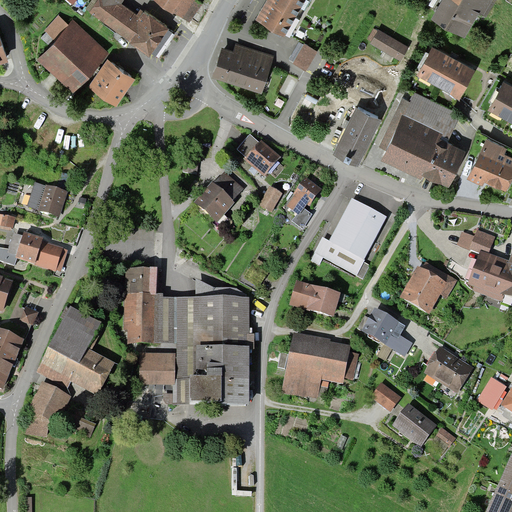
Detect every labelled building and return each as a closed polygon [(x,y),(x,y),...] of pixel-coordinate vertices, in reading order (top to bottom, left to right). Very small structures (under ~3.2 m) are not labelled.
[(92,0),(86,9),(132,41),(131,43),(149,56),(151,53),(156,56),(171,33),(167,30),(167,28),(141,10),(138,15),(122,4),(124,0),(92,0)] [(202,3),(197,0),(155,0),(173,13),(175,10),(188,21),(202,3)] [(266,0),(255,20),(284,37),(305,0),(266,0)] [(464,34),(475,12),(483,16),(492,0),(442,0),(433,17),(464,34)] [(68,24),(58,14),(43,31),(54,40),(36,60),(70,91),(107,50),(72,19),(68,24)] [(409,46),(379,28),(371,41),(393,54),(401,59),(409,46)] [(0,35),(0,65),(9,62),(0,35)] [(316,52),(300,42),(289,60),(305,70),(316,52)] [(474,67),(431,44),(416,73),(458,96),(474,67)] [(233,52),(222,48),(213,78),(262,93),(273,57),(235,45),(233,52)] [(116,105),(135,78),(108,59),(89,86),(116,105)] [(511,83),(502,78),(487,106),(511,119),(511,83)] [(385,109),(392,93),(381,88),(374,104),(385,109)] [(401,96),(377,145),(385,148),(380,157),(445,189),(467,144),(449,135),(460,113),(412,90),(407,99),(401,96)] [(382,118),(357,106),(334,155),(358,166),(382,118)] [(260,141),(259,143),(250,136),(238,150),(247,158),(245,161),(263,177),(280,158),(260,141)] [(511,180),(511,148),(485,137),(467,175),(506,193),(511,180)] [(200,156),(185,154),(183,174),(197,176),(200,156)] [(234,203),(231,201),(242,189),(223,173),(212,184),(211,183),(193,204),(216,224),(234,203)] [(297,216),(306,205),(308,206),(320,191),(305,179),(292,194),(294,195),(285,207),(297,216)] [(67,192),(35,182),(28,207),(59,217),(67,192)] [(270,187),(259,206),(271,213),(282,194),(270,187)] [(365,261),(363,260),(386,217),(352,198),(328,241),(322,237),(314,253),(357,276),(365,261)] [(16,217),(0,214),(0,224),(2,225),(1,228),(11,230),(11,228),(13,228),(16,217)] [(494,237),(475,230),(468,249),(479,253),(468,285),(497,295),(497,296),(511,301),(511,253),(509,262),(487,254),(494,237)] [(61,272),(68,250),(42,242),(44,238),(24,232),(23,236),(14,233),(9,249),(0,248),(0,260),(16,265),(17,258),(35,264),(56,272),(56,270),(61,272)] [(270,268),(255,259),(242,281),(256,290),(270,268)] [(428,315),(439,295),(446,299),(457,279),(424,261),(420,267),(417,266),(398,298),(428,315)] [(365,279),(372,266),(367,263),(360,276),(365,279)] [(176,300),(157,300),(158,271),(126,270),(125,300),(122,300),(122,345),(176,345),(176,406),(182,406),(248,406),(248,299),(176,300)] [(0,311),(3,313),(13,282),(0,277),(0,311)] [(340,294),(295,282),(289,307),(333,319),(340,294)] [(39,312),(26,307),(20,320),(33,326),(39,312)] [(33,376),(42,381),(27,410),(56,426),(72,397),(91,408),(114,365),(86,350),(100,325),(70,309),(33,376)] [(405,328),(374,310),(361,332),(404,357),(413,343),(400,336),(405,328)] [(0,390),(1,392),(23,341),(0,330),(0,390)] [(349,346),(292,335),(280,393),(316,401),(320,382),(341,386),(349,346)] [(459,393),(474,369),(464,363),(449,354),(439,348),(425,373),(459,393)] [(139,355),(138,384),(173,386),(174,356),(139,355)] [(357,380),(357,367),(349,367),(349,380),(357,380)] [(402,401),(380,384),(370,397),(391,414),(402,401)] [(511,385),(498,407),(511,415),(511,385)] [(436,427),(407,405),(392,425),(421,447),(436,427)] [(96,424),(80,417),(74,431),(89,438),(96,424)] [(454,439),(441,429),(435,438),(448,447),(454,439)] [(510,511),(511,509),(511,452),(485,511),(510,511)]
